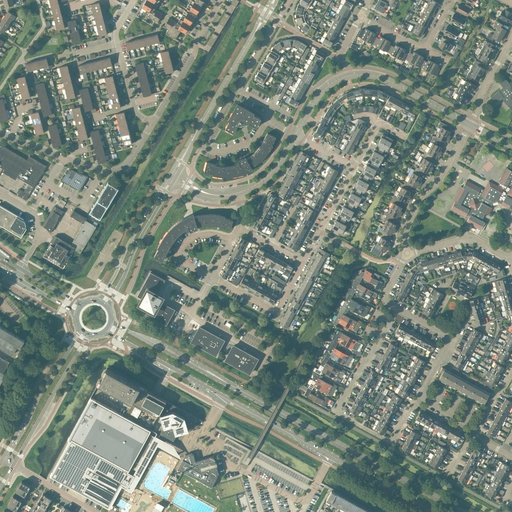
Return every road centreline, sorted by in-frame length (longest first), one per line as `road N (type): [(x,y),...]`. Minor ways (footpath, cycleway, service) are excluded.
road 1 (secondary): [(458,511),(110,321)]
road 2 (secondary): [(104,331),(433,511)]
road 3 (tertiary): [(173,176),(274,0)]
road 4 (residential): [(390,442),(336,413),(396,308)]
road 5 (tertiary): [(13,464),(88,334)]
road 6 (tertiary): [(80,329),(4,458)]
road 7 (residential): [(405,255),(409,217),(469,125)]
road 8 (tertiary): [(107,306),(171,178)]
road 9 (tertiary): [(171,178),(98,301)]
road 10 (unclassified): [(151,123),(221,0)]
road 11 (residential): [(151,123),(134,112),(115,37),(133,0)]
road 12 (residential): [(211,277),(276,313),(303,262)]
road 13 (residential): [(423,399),(445,335),(396,308)]
